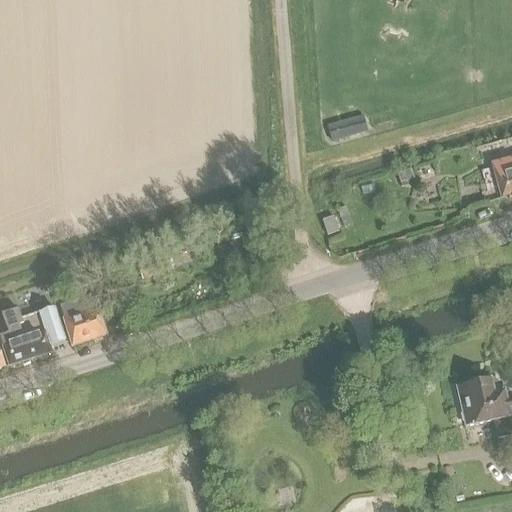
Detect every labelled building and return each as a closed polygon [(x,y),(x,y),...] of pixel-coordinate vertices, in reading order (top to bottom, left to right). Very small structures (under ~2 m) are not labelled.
[(363,116),(327,126),(332,143),(368,133),(363,116)] [(511,159),(491,165),(501,199),(511,196),(511,159)] [(400,184),(414,179),(411,170),(397,174),(400,184)] [(351,226),(345,208),(338,211),(344,228),(351,226)] [(338,233),(333,217),(322,221),(327,236),(338,233)] [(142,280),(172,270),(168,257),(137,267),(142,280)] [(72,347),(105,336),(100,320),(96,322),(92,312),(88,300),(87,298),(59,307),(72,347)] [(0,340),(9,367),(51,353),(49,346),(64,341),(54,310),(21,320),(19,311),(2,316),(9,336),(0,338),(0,340)] [(500,455),(511,452),(511,435),(508,418),(511,417),(511,406),(510,400),(504,402),(501,385),(490,388),(489,381),(457,388),(463,413),(461,416),(462,422),(465,424),(466,428),(493,422),(500,455)]
